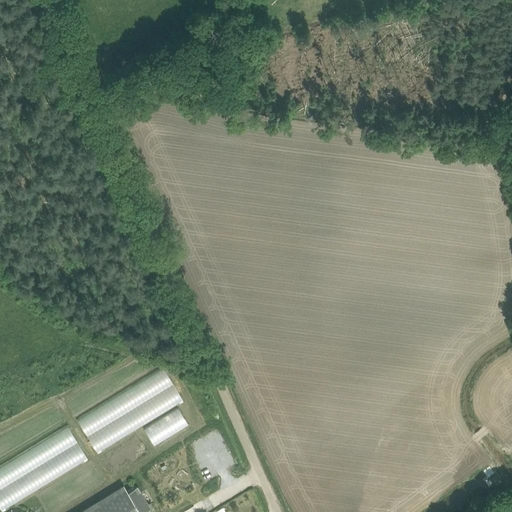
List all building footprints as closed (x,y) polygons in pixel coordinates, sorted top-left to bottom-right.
[(163,367),(77,419),(88,436),(173,384),(163,367)] [(173,384),(88,436),(98,453),(183,401),(173,384)] [(154,445),(188,424),(178,408),(144,428),(154,445)] [(0,489),(77,442),(67,425),(0,466),(0,489)] [(88,459),(77,442),(0,489),(0,507),(2,511),(88,459)] [(144,511),(151,508),(137,486),(129,491),(124,484),(78,511),(144,511)]
